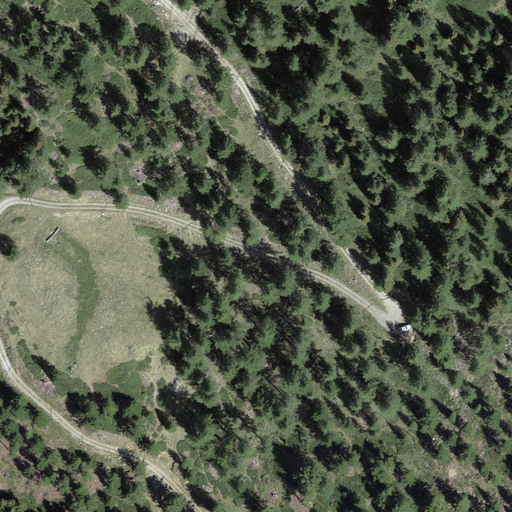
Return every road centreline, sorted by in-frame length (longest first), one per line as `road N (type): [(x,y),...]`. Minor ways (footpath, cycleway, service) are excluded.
road 1 (track): [(162,0),(242,93),(344,254),(397,305),(404,317),(399,330),(303,269),(167,221),(112,207),(15,203),(0,211)]
road 2 (track): [(0,340),(23,391),(94,444),(133,454),(194,511)]
